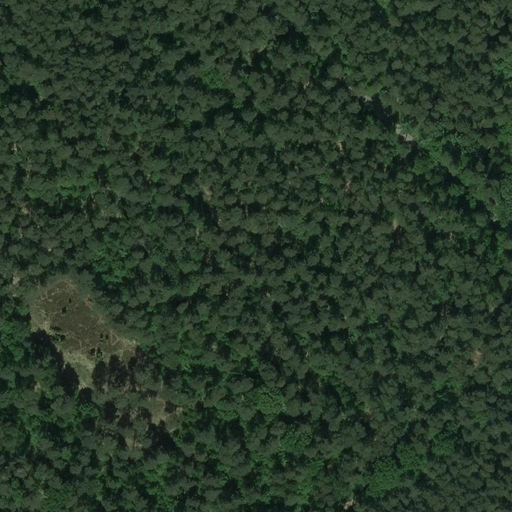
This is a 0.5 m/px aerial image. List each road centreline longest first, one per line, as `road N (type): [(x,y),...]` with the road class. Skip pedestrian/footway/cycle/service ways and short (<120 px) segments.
road 1 (unclassified): [(255,0),(511,233)]
road 2 (track): [(342,511),(511,390)]
